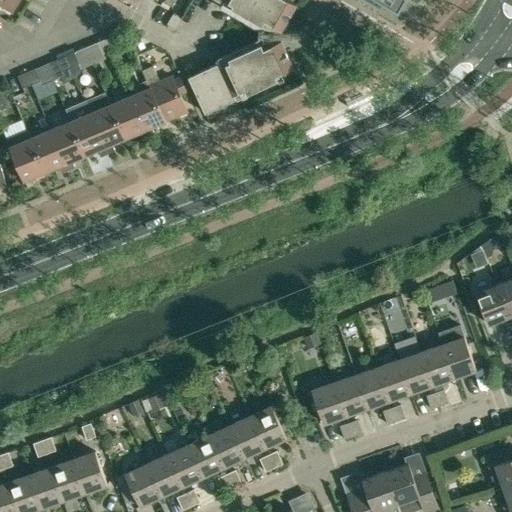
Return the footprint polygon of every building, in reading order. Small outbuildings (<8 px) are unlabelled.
[(0,0),(0,5),(12,12),(18,0),(0,0)] [(133,0),(131,4),(139,8),(143,0),(133,0)] [(231,8),(270,30),(271,27),(277,28),(292,2),(287,0),(217,0),(223,4),(225,0),(227,0),(229,1),(228,3),(229,4),(230,2),(233,4),(231,8)] [(377,0),(394,9),(401,7),(404,0),(377,0)] [(175,29),(182,18),(174,14),(167,25),(175,29)] [(106,39),(111,51),(119,47),(114,35),(106,39)] [(111,51),(106,39),(98,42),(103,54),(111,51)] [(270,41),(269,40),(229,58),(230,62),(223,65),(222,62),(188,77),(205,113),(236,99),(234,95),(245,90),(247,94),(278,80),(276,75),(289,69),(276,43),(270,41)] [(66,56),(71,68),(79,64),(75,52),(66,56)] [(63,71),(71,68),(66,56),(58,59),(63,71)] [(143,70),(147,81),(164,122),(186,112),(187,115),(188,114),(187,112),(188,112),(172,76),(160,81),(153,66),(143,70)] [(34,69),(26,73),(31,85),(39,81),(34,69)] [(23,88),(31,85),(26,73),(18,76),(23,88)] [(152,127),(164,122),(147,81),(127,89),(130,96),(148,137),(155,133),(152,127)] [(130,96),(110,104),(125,138),(138,133),(140,140),(148,137),(130,96)] [(112,144),(125,138),(110,104),(91,112),(108,153),(115,150),(112,144)] [(91,112),(70,121),(85,155),(98,150),(101,156),(108,153),(91,112)] [(50,129),(68,170),(75,167),(72,161),(85,155),(70,121),(50,129)] [(50,129),(31,138),(45,172),(57,167),(60,173),(68,170),(50,129)] [(7,140),(10,146),(27,187),(35,184),(32,177),(45,172),(31,138),(28,131),(7,140)] [(511,277),(497,284),(510,316),(511,315),(511,277)] [(510,316),(497,284),(476,292),(489,324),(510,316)] [(426,289),(430,302),(442,298),(437,285),(426,289)] [(508,336),(511,334),(511,321),(503,325),(508,336)] [(461,338),(442,344),(454,377),(476,370),(465,337),(470,335),(466,324),(457,327),(461,338)] [(442,344),(421,352),(432,385),(454,377),(442,344)] [(432,385),(421,352),(399,359),(411,393),(432,385)] [(411,393),(399,359),(377,367),(389,400),(411,393)] [(389,400),(377,367),(356,374),(368,408),(389,400)] [(368,408),(356,374),(334,382),(346,415),(368,408)] [(346,415),(334,382),(312,390),(324,423),(346,415)] [(444,389),(435,392),(440,406),(449,403),(444,389)] [(440,406),(435,392),(426,396),(431,409),(440,406)] [(250,416),(265,447),(287,437),(272,405),(250,416)] [(401,405),(392,408),(397,421),(405,418),(401,405)] [(397,421),(392,408),(383,411),(388,424),(397,421)] [(265,447),(250,416),(230,425),(244,457),(265,447)] [(358,420),(349,423),(354,436),(362,433),(358,420)] [(91,423),(82,426),(87,440),(96,437),(91,423)] [(354,436),(349,423),(340,426),(345,439),(354,436)] [(244,457),(230,425),(209,435),(224,467),(244,457)] [(224,467),(209,435),(188,444),(203,476),(224,467)] [(51,437),(48,438),(43,440),(47,453),(56,450),(51,437)] [(38,457),(47,453),(43,440),(34,443),(38,457)] [(203,476),(188,444),(168,454),(182,486),(203,476)] [(503,488),(511,484),(511,459),(508,447),(485,455),(489,467),(495,465),(503,488)] [(73,459),(85,492),(107,484),(96,451),(73,459)] [(277,451),(268,455),(274,467),(283,464),(277,451)] [(8,452),(0,455),(0,456),(4,468),(13,465),(8,452)] [(168,454),(147,464),(162,495),(182,486),(168,454)] [(274,467),(268,455),(260,459),(266,471),(274,467)] [(85,492),(73,459),(52,467),(63,500),(85,492)] [(408,463),(386,471),(399,511),(406,511),(422,507),(424,511),(428,511),(437,509),(434,498),(426,475),(414,479),(408,463)] [(148,511),(145,503),(162,495),(147,464),(125,474),(140,505),(136,507),(138,511),(148,511)] [(52,467),(30,474),(42,507),(63,500),(52,467)] [(236,470),(227,474),(233,487),(242,483),(236,470)] [(363,479),(365,486),(346,494),(352,511),(399,511),(386,471),(363,479)] [(28,511),(42,507),(30,474),(9,482),(19,511),(28,511)] [(233,487),(227,474),(219,478),(225,490),(233,487)] [(0,511),(19,511),(9,482),(0,484),(0,511)] [(511,511),(511,484),(503,488),(511,510),(505,511),(511,511)] [(194,489),(186,493),(192,506),(200,502),(194,489)] [(192,506),(186,493),(177,497),(183,510),(192,506)]
